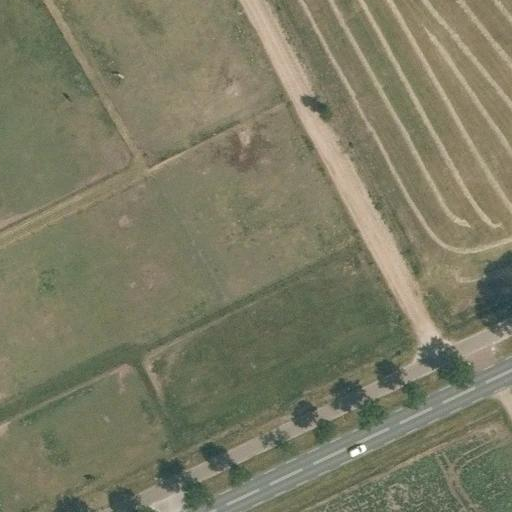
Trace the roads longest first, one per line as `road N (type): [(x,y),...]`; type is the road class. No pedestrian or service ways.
road 1 (track): [(437,358),(251,0)]
road 2 (unclassified): [(437,358),(114,511)]
road 3 (primary): [(213,511),(511,370)]
